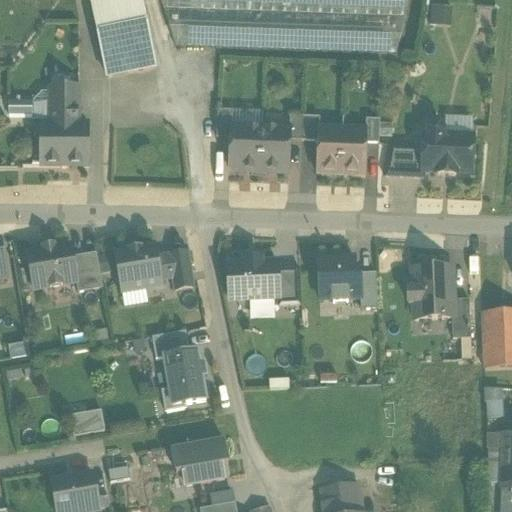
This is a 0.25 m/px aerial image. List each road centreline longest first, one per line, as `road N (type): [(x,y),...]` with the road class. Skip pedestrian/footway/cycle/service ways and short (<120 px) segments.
road 1 (residential): [(511,226),(196,214)]
road 2 (residential): [(196,214),(240,414),(274,511)]
road 3 (residential): [(196,214),(0,211)]
